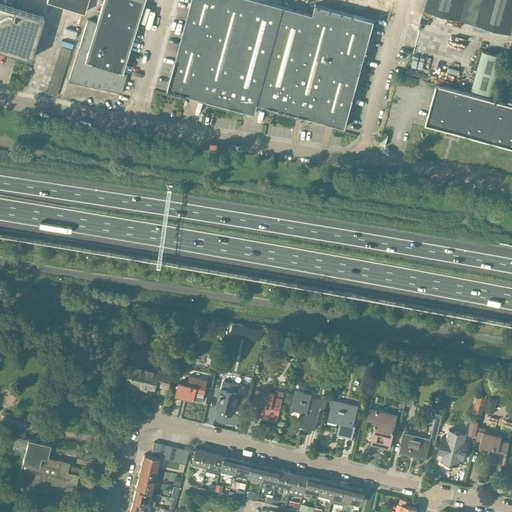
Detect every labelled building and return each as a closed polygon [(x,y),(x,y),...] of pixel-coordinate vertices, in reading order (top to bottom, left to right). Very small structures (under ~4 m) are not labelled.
[(46,0),(84,12),(87,0),(46,0)] [(144,0),(103,0),(96,22),(87,19),(69,78),(73,82),(122,93),(127,74),(122,72),(144,0)] [(313,14),(262,0),(191,0),(168,89),(255,113),(258,103),(345,127),(374,20),(316,4),(313,14)] [(331,0),(330,6),(349,11),(352,0),(331,0)] [(352,0),(349,11),(376,19),(381,0),(352,0)] [(511,31),(511,0),(426,0),(424,10),(511,34),(511,31)] [(0,48),(30,58),(43,16),(42,16),(0,2),(0,48)] [(482,50),(472,89),(493,95),(500,70),(504,56),(482,50)] [(504,56),(500,70),(509,72),(511,63),(511,52),(505,51),(504,56)] [(399,98),(394,115),(426,124),(430,110),(431,105),(437,84),(413,78),(407,101),(399,98)] [(430,110),(426,124),(449,130),(453,115),(456,105),(460,90),(437,84),(431,105),(430,110)] [(453,115),(449,130),(450,130),(450,129),(465,133),(468,121),(471,109),(475,95),(460,90),(456,105),(453,115)] [(468,121),(465,133),(481,137),(484,125),(486,117),(487,113),(490,101),(491,101),(491,99),(475,95),(471,109),(468,121)] [(487,113),(486,117),(494,119),(494,117),(498,103),(491,101),(490,101),(487,113)] [(494,117),(494,119),(501,121),(503,116),(506,105),(498,103),(494,117)] [(503,116),(501,121),(509,123),(510,121),(511,112),(511,106),(506,105),(503,116)] [(484,125),(481,137),(496,141),(500,128),(501,121),(494,119),(486,117),(484,125)] [(500,128),(496,141),(511,145),(511,147),(511,143),(511,123),(509,123),(501,121),(500,128)] [(280,336),(279,343),(299,348),(300,341),(280,336)] [(135,366),(131,364),(129,365),(125,382),(131,383),(131,385),(143,388),(144,385),(155,388),(156,384),(169,387),(172,371),(159,368),(158,371),(135,366)] [(179,382),(175,396),(194,400),(203,402),(205,393),(208,379),(190,375),(187,384),(179,382)] [(222,387),(217,406),(235,410),(238,400),(246,402),(249,387),(242,385),(242,384),(224,379),(222,387)] [(275,392),(256,388),(253,402),(263,405),(260,417),(277,421),(284,391),(276,389),(275,392)] [(312,394),(295,389),(291,409),(305,413),(301,427),(315,430),(322,399),(311,396),(312,394)] [(358,405),(332,399),(328,419),(340,422),(336,435),(352,439),(355,425),(354,425),(358,405)] [(398,414),(370,407),(367,419),(379,421),(377,427),(375,427),(371,444),(389,448),(398,414)] [(399,450),(398,453),(408,455),(426,460),(426,457),(430,443),(435,444),(442,414),(429,411),(428,417),(435,419),(430,438),(403,432),(399,450)] [(471,420),(467,434),(475,436),(478,422),(471,420)] [(487,428),(479,426),(476,440),(481,442),(480,445),(490,448),(487,460),(504,464),(510,441),(501,439),(502,435),(486,431),(487,428)] [(438,452),(438,454),(442,455),(441,460),(440,461),(459,465),(460,459),(463,460),(467,442),(464,441),(466,433),(449,429),(447,437),(442,436),(441,437),(442,437),(438,452)] [(28,438),(16,436),(13,448),(25,450),(19,476),(30,478),(28,486),(51,491),(53,483),(75,488),(78,475),(67,472),(69,463),(47,457),(50,443),(28,437),(28,438)] [(153,441),(150,455),(156,456),(159,443),(153,441)] [(160,457),(162,458),(165,444),(159,443),(156,456),(160,457)] [(165,444),(162,458),(167,459),(171,446),(165,444)] [(167,459),(173,461),(177,447),(171,446),(167,459)] [(177,447),(173,461),(179,462),(182,448),(177,447)] [(188,450),(182,448),(179,462),(185,464),(188,450)] [(205,466),(209,452),(195,448),(191,463),(205,466)] [(206,466),(205,470),(218,474),(219,470),(223,455),(209,452),(206,466)] [(141,466),(157,470),(160,457),(156,456),(150,455),(144,454),(141,466)] [(237,458),(223,455),(219,470),(233,473),(237,458)] [(251,462),(237,458),(233,473),(247,476),(251,462)] [(247,476),(261,480),(265,465),(251,462),(247,476)] [(265,465),(261,480),(275,483),(278,469),(265,465)] [(157,470),(141,466),(138,478),(154,481),(157,470)] [(293,472),(278,469),(275,483),(289,487),(293,472)] [(293,472),(289,487),(303,490),(306,475),(293,472)] [(303,490),(302,493),(316,497),(317,494),(320,479),(306,475),(303,489),(303,490)] [(138,478),(135,489),(151,493),(154,481),(138,478)] [(320,479),(317,494),(331,497),(334,482),(320,479)] [(349,486),(334,482),(331,497),(345,500),(349,486)] [(349,486),(345,500),(344,504),(350,506),(351,502),(359,504),(363,489),(349,486)] [(135,489),(132,501),(148,505),(153,506),(155,500),(150,499),(151,493),(135,489)] [(401,504),(399,511),(415,511),(417,507),(411,505),(412,501),(400,498),(399,504),(401,504)] [(146,511),(148,505),(132,501),(129,511),(146,511)]
